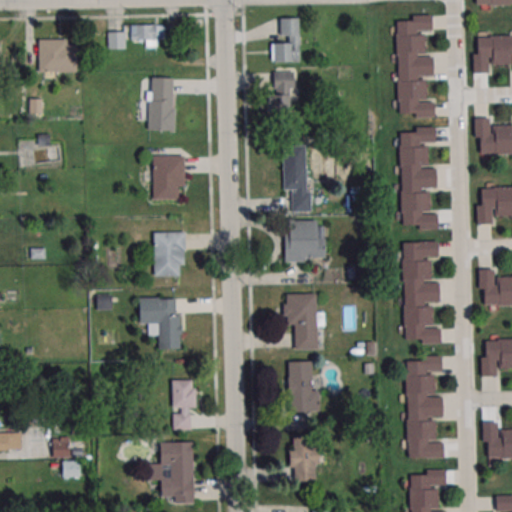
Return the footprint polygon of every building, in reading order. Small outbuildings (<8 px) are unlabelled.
[(431,16),(412,17),(412,22),(396,22),(399,112),(415,112),(416,117),(434,117),(434,101),(418,101),(418,99),(426,99),(425,78),(417,78),(417,76),(433,76),(432,57),(417,57),(417,55),(424,55),(424,34),(416,34),(416,32),(432,32),(431,16)] [(299,18),(279,18),(279,40),(270,40),(270,61),(299,61),(299,18)] [(164,44),(164,25),(129,25),(129,44),(164,44)] [(107,49),(124,49),(124,32),(107,32),(107,49)] [(472,73),(471,54),(476,54),(475,36),(511,35),(511,55),(511,63),(490,64),(489,55),(487,55),(488,72),(472,73)] [(38,39),(38,72),(77,72),(77,39),(38,39)] [(292,111),(292,71),(269,71),(269,112),(292,111)] [(141,119),(147,119),(147,130),(173,130),(173,77),(150,77),(150,101),(141,101),(141,119)] [(473,118),(473,136),(478,136),(479,154),(511,152),(511,125),(492,126),(492,134),(489,134),(489,118),(473,118)] [(434,127),(415,128),(415,133),(399,133),(402,223),(419,223),(419,228),(437,228),(437,212),(421,213),(421,210),(429,210),(428,189),(420,190),(420,187),(436,187),(435,168),(420,168),(420,166),(427,166),(427,145),(419,145),(419,143),(435,143),(434,127)] [(282,145),(282,191),(292,191),(291,211),(307,211),(308,146),(282,145)] [(182,155),(151,155),(151,199),(182,199),(182,155)] [(476,224),(475,206),(480,205),(480,188),(511,186),(511,215),(494,215),(494,207),(491,207),(492,224),(476,224)] [(283,261),(323,261),(323,220),(283,220),(283,261)] [(153,232),(153,276),(184,276),(184,232),(153,232)] [(437,242),(418,242),(418,247),(402,248),(404,338),(421,337),(422,343),(440,342),(440,326),(424,327),(424,324),(432,324),(431,304),(423,304),(423,302),(439,301),(438,282),(423,283),(423,280),(430,280),(430,260),(422,260),(421,258),(438,257),(437,242)] [(477,270),(478,288),(483,288),(483,305),(511,304),(511,277),(496,277),(497,286),(494,286),(494,269),(477,270)] [(293,324),(294,350),(316,349),(316,326),(323,326),(322,312),(315,312),(315,293),(283,293),(284,324),(293,324)] [(138,324),(149,324),(149,334),(157,334),(158,349),(179,349),(179,297),(138,297),(138,324)] [(480,377),(480,359),(485,358),(484,341),(511,340),(511,367),(498,368),(498,360),(496,360),(496,377),(480,377)] [(440,356),(421,357),(421,362),(405,362),(408,452),(425,452),(425,457),(443,456),(443,441),(428,441),(427,439),(435,439),(434,418),(427,418),(426,416),(442,416),(441,397),(426,397),(426,395),(434,394),(433,374),(425,374),(425,372),(441,372),(440,356)] [(314,361),(287,361),(287,411),(315,411),(314,361)] [(194,408),(194,379),(171,379),(172,430),(190,429),(189,408),(194,408)] [(480,422),(481,440),(486,440),(486,457),(511,456),(511,429),(500,430),(500,438),(497,438),(497,421),(480,422)] [(11,432),(0,431),(0,450),(11,450),(11,432)] [(316,435),(290,435),(290,481),(316,481),(316,435)] [(52,457),(69,457),(69,441),(52,441),(52,457)] [(193,503),(192,441),(159,442),(159,465),(150,465),(150,478),(159,478),(159,496),(170,496),(171,503),(193,503)] [(79,476),(79,460),(60,460),(60,476),(79,476)] [(444,470),(425,471),(425,476),(409,476),(409,511),(445,511),(430,511),(430,509),(437,508),(437,488),(429,488),(429,486),(445,486),(444,470)] [(495,511),(495,497),(511,496),(511,511),(495,511)]
